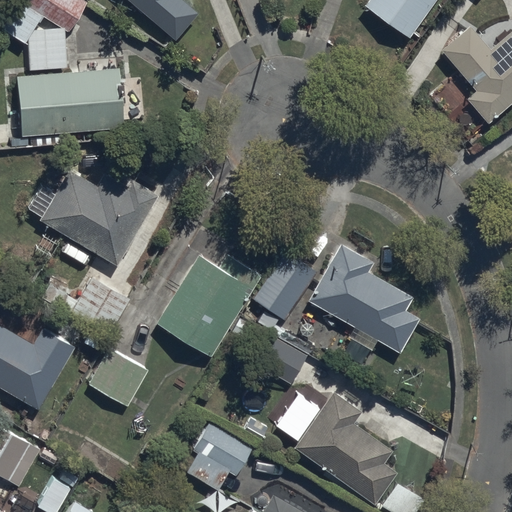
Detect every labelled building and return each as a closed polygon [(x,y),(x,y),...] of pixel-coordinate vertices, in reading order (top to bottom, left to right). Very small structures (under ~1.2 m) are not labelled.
[(84,0),(16,0),(1,24),(26,40),(28,68),(65,67),(63,29),(66,31),(86,0),(84,0)] [(127,0),(174,39),(195,13),(179,0),(127,0)] [(366,0),(363,4),(406,36),(432,0),(366,0)] [(465,98),(486,122),(511,98),(511,26),(487,48),(468,25),(439,49),(474,90),(465,98)] [(115,68),(14,76),(18,135),(120,127),(115,68)] [(39,215),(37,219),(113,265),(154,196),(129,181),(125,186),(101,172),(94,185),(66,169),(52,193),(39,186),(26,207),(39,215)] [(336,242),(304,299),(397,352),(417,318),(404,311),(412,297),(367,272),(372,262),(336,242)] [(252,297),(281,317),(313,271),(284,251),(252,297)] [(196,255),(154,322),(207,355),(257,276),(224,255),(215,268),(196,255)] [(126,300),(88,278),(76,300),(47,284),(39,299),(68,315),(69,313),(107,334),(126,300)] [(0,325),(0,387),(35,408),(71,346),(39,327),(30,343),(0,325)] [(305,356),(268,334),(252,362),(288,384),(305,356)] [(106,346),(85,382),(126,405),(146,369),(106,346)] [(330,391),(293,446),(376,501),(394,473),(380,464),(390,450),(350,424),(359,410),(330,391)] [(251,448),(207,421),(190,448),(196,452),(184,471),(215,491),(227,471),(234,475),(251,448)] [(0,427),(0,475),(16,485),(36,448),(0,427)] [(302,511),(270,493),(258,511),(302,511)] [(91,511),(69,499),(61,511),(91,511)]
